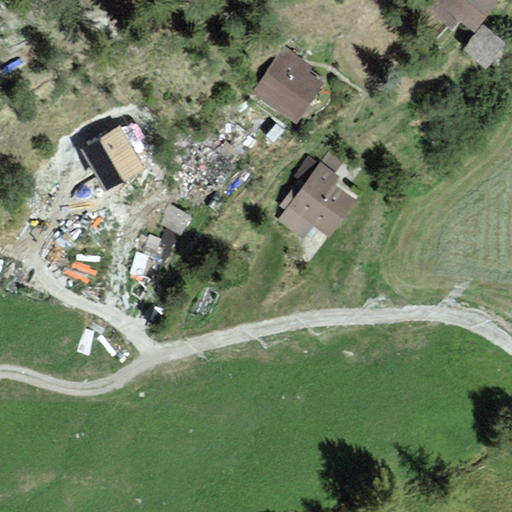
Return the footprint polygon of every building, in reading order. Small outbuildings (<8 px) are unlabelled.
[(510,0),(452,0),(448,9),(492,33),(510,0)] [(511,53),(511,36),(498,26),(480,52),(502,67),(511,53)] [(338,83),(294,52),(265,93),(309,124),(338,83)] [(120,107),(79,133),(103,172),(144,146),(120,107)] [(247,164),(210,138),(186,172),(223,199),(247,164)] [(364,165),(331,144),(280,224),(308,242),(321,220),(343,234),(367,197),(351,186),(364,165)]
